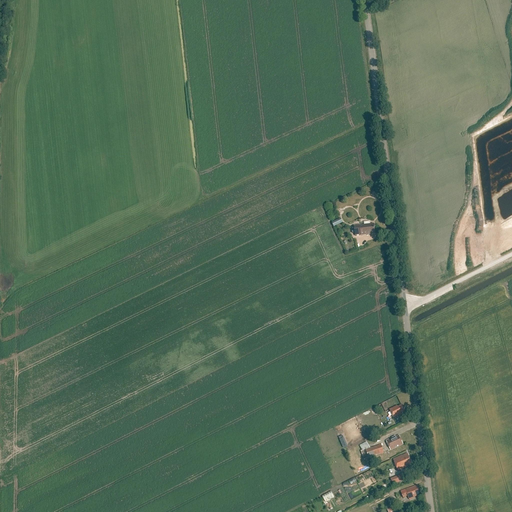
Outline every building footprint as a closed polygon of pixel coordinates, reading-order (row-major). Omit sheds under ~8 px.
[(341,219),(332,223),(333,227),(343,223),(341,219)] [(360,225),(354,226),(355,235),(361,235),(375,233),(374,224),(370,224),(370,221),(364,222),(364,225),(360,225)] [(401,412),(405,411),(402,405),(398,407),(397,406),(391,409),(395,417),(399,416),(398,415),(401,413),(401,412)] [(394,437),(386,441),(390,450),(403,444),(399,435),(394,438),(394,437)] [(367,442),(360,444),(362,450),(360,451),(363,459),(362,460),(366,470),(375,467),(371,458),(384,453),(381,444),(369,448),(367,442)] [(402,455),(393,459),(398,470),(408,466),(408,465),(412,463),(408,454),(403,456),(402,455)] [(370,471),(357,476),(359,482),(370,478),(372,482),(374,482),(370,471)] [(404,473),(390,479),(393,485),(406,479),(404,473)] [(421,493),(417,484),(408,487),(400,490),(403,497),(407,495),(409,499),(413,497),(413,496),(421,493)] [(330,491),(323,496),(326,502),(334,498),(330,491)]
